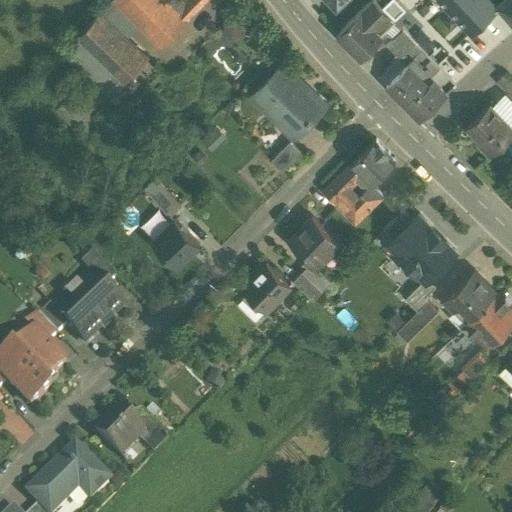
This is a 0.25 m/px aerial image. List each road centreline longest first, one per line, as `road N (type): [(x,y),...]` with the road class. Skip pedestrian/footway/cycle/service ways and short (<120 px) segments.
road 1 (residential): [(378,112),(0,494)]
road 2 (secondary): [(281,0),(378,112)]
road 3 (residential): [(416,150),(511,54)]
road 4 (secondary): [(416,150),(511,237)]
